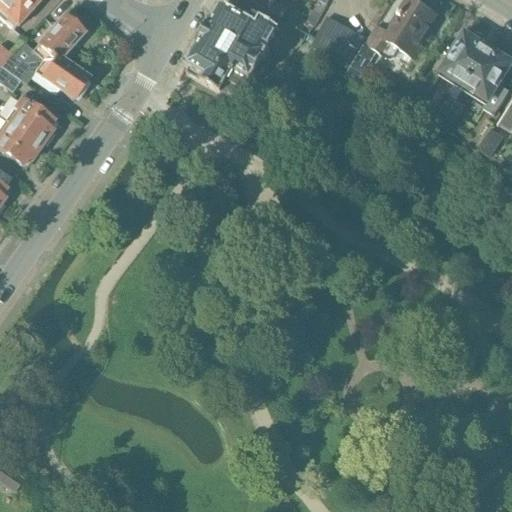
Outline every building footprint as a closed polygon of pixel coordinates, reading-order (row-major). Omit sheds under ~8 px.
[(42,0),(5,0),(0,6),(0,21),(13,33),(43,0),(42,0)] [(242,0),(280,21),(285,12),(273,6),(276,0),(242,0)] [(320,2),(313,14),(322,20),(329,7),(327,5),(320,2)] [(376,27),(364,47),(379,56),(387,61),(391,61),(395,60),(399,53),(412,61),(422,45),(423,38),(435,18),(408,2),(388,35),(376,27)] [(187,77),(220,96),(221,95),(226,97),(229,98),(231,99),(232,99),(236,99),(239,98),(241,97),(243,96),(244,95),(246,93),(247,91),(251,86),(256,77),(261,76),(265,70),(262,64),(268,55),(266,55),(278,33),(261,24),(257,30),(220,9),(185,70),(190,72),(187,77)] [(313,14),(307,24),(316,29),(322,20),(313,14)] [(42,65),(63,63),(69,62),(68,54),(83,38),(64,20),(32,55),(42,65)] [(324,28),(315,42),(322,45),(329,31),(324,28)] [(463,92),(488,51),(465,37),(440,78),(463,92)] [(10,58),(16,63),(28,48),(23,43),(10,58)] [(0,49),(0,69),(10,58),(0,49)] [(488,51),(463,92),(486,106),(482,111),(494,118),(509,94),(498,88),(511,66),(488,51)] [(0,69),(20,86),(29,74),(16,63),(10,58),(0,69)] [(63,63),(42,65),(33,77),(73,104),(88,82),(70,69),(69,62),(63,63)] [(20,86),(0,69),(0,85),(12,95),(20,86)] [(417,86),(406,103),(420,111),(430,94),(417,86)] [(451,97),(438,118),(445,122),(457,101),(451,97)] [(459,119),(466,107),(457,101),(445,122),(450,125),(455,116),(459,119)] [(4,125),(40,150),(56,128),(20,102),(4,125)] [(511,104),(497,128),(498,129),(499,128),(510,135),(511,131),(511,104)] [(40,150),(4,125),(0,130),(0,155),(25,173),(40,150)] [(480,152),(490,158),(502,139),(492,133),(480,152)] [(0,207),(8,196),(0,190),(0,207)] [(22,484),(2,470),(0,472),(0,485),(14,495),(22,484)]
